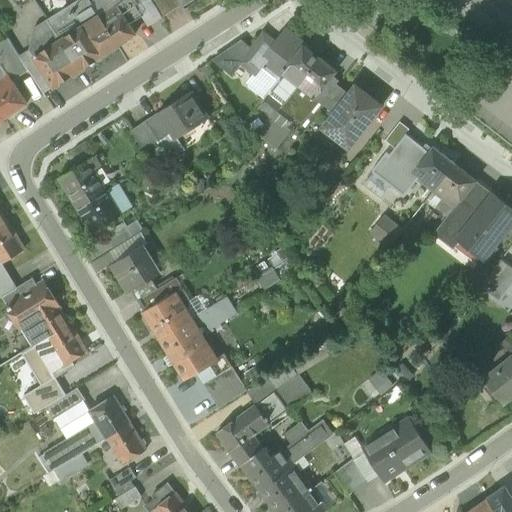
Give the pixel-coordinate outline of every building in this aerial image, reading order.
[(118,47),(118,46),(100,17),(90,1),(89,1),(88,0),(82,0),(70,8),(69,6),(48,20),(81,71),(94,62),(92,58),(98,54),(101,57),(101,58),(118,47)] [(132,0),(125,0),(117,6),(128,22),(141,14),(132,0)] [(150,0),(162,18),(183,5),(180,0),(150,0)] [(180,0),(183,5),(185,8),(197,0),(180,0)] [(337,8),(350,18),(356,10),(343,1),(337,8)] [(136,35),(128,22),(117,6),(100,17),(118,46),(136,35)] [(72,77),(81,71),(48,20),(34,28),(29,50),(41,69),(59,57),(72,77)] [(241,64),(254,75),(256,77),(263,68),(259,65),(276,42),(264,32),(251,48),(239,63),(241,64)] [(280,82),(285,76),(282,74),(299,52),(294,48),(298,43),(284,32),(276,42),(259,65),(263,68),(279,81),(280,82)] [(213,60),(232,76),(241,64),(239,63),(251,48),(241,41),(213,60)] [(303,47),(298,43),(294,48),(299,52),(303,47)] [(285,76),(299,86),(320,59),(303,46),(303,47),(299,52),(282,74),(285,76)] [(43,94),(53,88),(41,69),(29,50),(19,56),(28,72),(29,71),(43,94)] [(12,82),(28,72),(19,56),(15,51),(0,60),(0,62),(8,75),(12,82)] [(59,57),(41,69),(53,88),(54,88),(72,77),(59,57)] [(313,98),(315,99),(329,81),(336,72),(320,59),(299,86),(313,98)] [(264,99),(279,81),(263,68),(256,77),(254,75),(247,84),(263,97),(263,98),(264,99)] [(8,75),(0,80),(0,112),(4,119),(27,104),(13,83),(12,82),(8,75)] [(315,99),(325,107),(339,88),(329,81),(315,99)] [(308,103),(313,98),(299,86),(284,105),(297,116),(296,117),(305,119),(311,111),(308,103)] [(355,86),(348,96),(334,114),(323,128),(349,148),(381,107),(355,86)] [(325,107),(334,114),(348,96),(339,88),(325,107)] [(172,131),(177,139),(207,119),(190,93),(160,112),(172,131)] [(260,109),(273,119),(284,105),(271,95),(260,109)] [(287,128),(296,117),(297,116),(284,105),(273,119),(286,129),(287,128)] [(160,112),(146,121),(158,140),(172,131),(160,112)] [(259,137),(277,149),(291,131),(287,128),(286,129),(273,119),(259,137)] [(168,154),(158,140),(146,121),(130,131),(151,164),(168,154)] [(385,141),(395,149),(406,135),(409,130),(400,122),(385,141)] [(404,196),(417,180),(411,175),(429,153),(406,135),(395,149),(389,156),(386,153),(372,171),(404,196)] [(433,192),(454,164),(455,164),(433,147),(429,153),(411,175),(417,180),(433,192)] [(60,179),(78,209),(105,192),(87,162),(60,179)] [(436,207),(447,216),(448,217),(459,202),(474,184),(476,181),(454,164),(433,192),(443,199),(436,207)] [(504,203),(476,181),(474,184),(491,197),(502,206),(504,203)] [(118,184),(105,192),(120,216),(133,208),(118,184)] [(459,202),(476,216),(491,197),(474,184),(459,202)] [(120,216),(105,192),(78,209),(93,233),(120,216)] [(491,197),(476,216),(458,239),(483,259),(511,221),(511,209),(504,203),(502,206),(491,197)] [(440,225),(458,239),(476,216),(459,202),(448,217),(447,216),(440,225)] [(374,236),(389,248),(403,231),(387,218),(374,236)] [(107,239),(113,250),(141,232),(144,231),(137,220),(107,239)] [(24,250),(8,224),(0,228),(0,286),(11,280),(2,264),(24,250)] [(389,248),(399,256),(417,234),(407,225),(403,231),(389,248)] [(110,251),(117,262),(143,246),(148,243),(141,232),(113,250),(110,251)] [(113,264),(130,292),(131,292),(151,279),(160,274),(143,246),(117,262),(113,264)] [(490,293),(501,301),(510,289),(511,286),(511,267),(502,259),(484,282),(493,289),(490,293)] [(258,279),(264,289),(273,284),(266,273),(258,279)] [(33,278),(16,288),(17,289),(2,297),(8,307),(39,289),(33,278)] [(176,278),(158,289),(138,302),(143,312),(175,292),(175,293),(182,288),(176,278)] [(131,292),(138,302),(158,289),(151,279),(131,292)] [(0,298),(2,297),(17,289),(16,288),(11,280),(0,286),(0,298)] [(12,313),(20,326),(34,318),(30,312),(53,298),(45,285),(39,289),(8,307),(12,313)] [(182,288),(175,293),(187,311),(190,301),(182,288)] [(191,319),(187,311),(175,293),(175,292),(143,312),(142,313),(158,340),(191,319)] [(199,295),(190,301),(187,311),(191,319),(208,309),(199,295)] [(0,320),(12,313),(8,307),(2,297),(0,298),(0,320)] [(34,318),(46,339),(70,324),(54,297),(53,298),(30,312),(34,318)] [(208,309),(191,319),(158,340),(183,380),(196,372),(217,359),(216,359),(201,334),(237,313),(227,297),(208,309)] [(33,347),(46,339),(34,318),(20,326),(33,347)] [(87,351),(70,324),(46,339),(63,366),(71,360),(71,361),(87,351)] [(46,339),(33,347),(22,354),(41,386),(55,378),(74,366),(71,361),(71,360),(63,366),(46,339)] [(219,408),(247,390),(239,377),(233,381),(227,370),(232,367),(224,354),(216,359),(217,359),(196,372),(219,408)] [(511,359),(485,382),(501,403),(511,394),(511,359)] [(396,370),(406,379),(412,372),(402,363),(396,370)] [(256,405),(275,391),(298,374),(290,364),(247,390),(256,405)] [(239,377),(232,367),(227,370),(233,381),(239,377)] [(312,394),(298,374),(275,391),(289,410),(312,394)] [(66,395),(55,378),(41,386),(24,396),(35,414),(66,395)] [(47,407),(55,419),(84,401),(85,400),(78,388),(47,407)] [(275,391),(256,405),(270,424),(268,425),(269,425),(289,410),(275,391)] [(90,411),(96,422),(97,422),(107,438),(130,424),(130,423),(131,423),(114,396),(90,411)] [(90,411),(84,401),(55,419),(67,439),(96,422),(90,411)] [(253,436),(268,425),(270,424),(256,405),(217,434),(231,453),(253,436)] [(379,475),(383,480),(402,468),(404,470),(432,453),(409,417),(393,428),(397,434),(366,454),(379,475)] [(278,456),(287,468),(333,433),(323,420),(312,429),(309,431),(309,432),(291,445),(284,450),(285,450),(278,456)] [(81,454),(107,438),(97,422),(96,422),(67,439),(54,447),(64,464),(81,454)] [(291,445),(309,432),(309,431),(301,422),(284,435),(291,445)] [(146,450),(130,424),(107,438),(123,464),(146,450)] [(362,448),(366,454),(397,434),(393,428),(362,448)] [(240,465),(262,449),(253,436),(231,453),(240,465)] [(45,453),(55,470),(64,464),(54,447),(45,453)] [(276,453),(270,458),(269,459),(280,473),(287,468),(278,456),(285,450),(284,450),(283,448),(276,453)] [(258,490),(280,473),(269,459),(270,458),(262,449),(240,465),(258,490)] [(55,470),(61,480),(87,463),(81,454),(64,464),(55,470)] [(366,454),(355,460),(369,481),(379,475),(366,454)] [(355,460),(345,466),(359,488),(369,481),(355,460)] [(258,490),(274,511),(280,511),(312,489),(294,464),(258,490)] [(349,495),(359,488),(345,466),(344,465),(334,472),(349,495)] [(110,480),(116,490),(137,478),(130,468),(110,480)] [(402,468),(383,480),(384,483),(404,470),(402,468)] [(322,482),(312,489),(327,509),(337,502),(322,482)] [(189,511),(176,493),(175,494),(168,484),(153,496),(155,499),(145,506),(150,511),(189,511)] [(116,499),(122,509),(142,497),(136,487),(116,499)] [(511,511),(511,497),(504,487),(486,499),(487,500),(495,511),(511,511)] [(323,511),(327,509),(312,489),(280,511),(323,511)] [(469,511),(495,511),(487,500),(469,511)]
